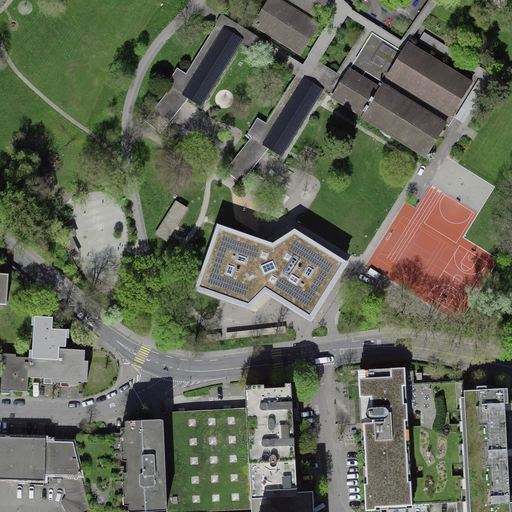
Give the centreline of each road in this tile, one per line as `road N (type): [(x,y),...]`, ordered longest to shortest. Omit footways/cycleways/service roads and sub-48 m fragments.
road 1 (residential): [(170,367),(113,338),(0,241)]
road 2 (residential): [(511,364),(400,344),(313,354)]
road 3 (residential): [(170,367),(156,382),(96,409),(0,408)]
road 4 (residential): [(313,354),(335,511)]
road 5 (residential): [(313,354),(215,369),(170,367)]
